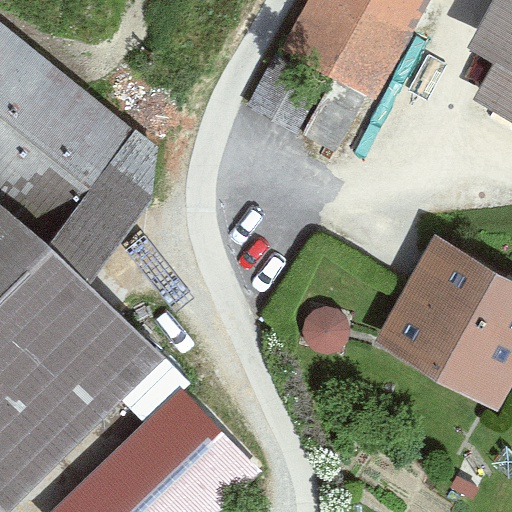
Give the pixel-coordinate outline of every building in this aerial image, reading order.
[(425,0),(343,0),(317,41),(375,78),(425,0)] [(511,18),(477,82),(511,101),(511,18)] [(0,56),(0,504),(7,511),(11,511),(157,359),(31,241),(109,159),(0,56)] [(511,377),(511,268),(449,234),(393,337),(502,396),(511,377)] [(41,511),(220,511),(270,467),(187,377),(41,511)]
